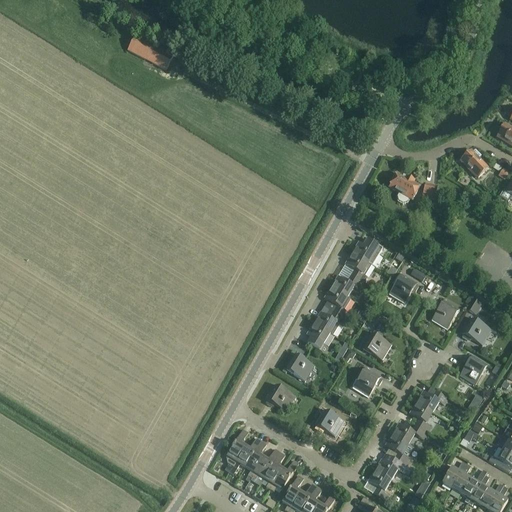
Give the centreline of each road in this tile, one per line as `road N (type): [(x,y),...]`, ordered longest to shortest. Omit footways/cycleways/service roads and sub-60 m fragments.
road 1 (residential): [(261,357),(274,365),(347,235),(333,228)]
road 2 (unclassified): [(261,357),(333,228)]
road 3 (residential): [(380,143),(418,157),(466,140),(511,161)]
road 4 (unclassified): [(404,107),(456,71),(482,0)]
road 5 (residential): [(352,478),(234,407)]
road 6 (residential): [(352,478),(426,366)]
